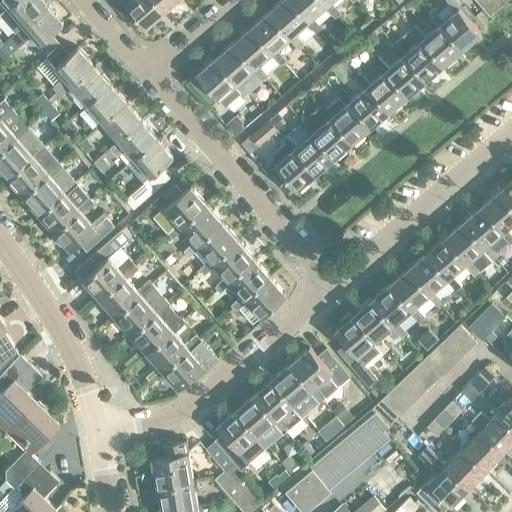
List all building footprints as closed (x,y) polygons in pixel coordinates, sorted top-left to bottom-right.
[(25,23),(48,4),(44,0),(15,0),(10,5),(25,23)] [(165,10),(156,0),(129,0),(126,3),(146,26),(165,10)] [(156,0),(165,10),(176,0),(156,0)] [(294,0),(282,0),(271,10),(293,35),(290,38),(300,48),(306,43),(297,31),(308,22),(311,19),(294,0)] [(325,0),(294,0),(311,19),(308,22),(318,33),(324,28),(314,17),(326,6),(329,4),(325,0)] [(325,0),(329,4),(326,6),(336,17),(342,12),(332,1),(333,0),(325,0)] [(448,0),(457,10),(445,20),(440,24),(462,49),(481,33),(460,8),(464,5),(459,0),(448,0)] [(500,7),(494,0),(476,0),(490,16),(500,7)] [(55,48),(61,43),(53,33),(65,23),(48,4),(25,23),(26,24),(4,41),(0,45),(0,53),(5,59),(26,41),(29,43),(33,44),(36,44),(39,44),(42,43),(47,38),(55,48)] [(438,25),(426,35),(422,39),(445,64),(462,49),(440,24),(445,20),(434,9),(429,14),(438,25)] [(271,10),(253,26),(275,50),(272,53),(282,64),(287,60),(277,48),(290,38),(293,35),(271,10)] [(416,25),(398,40),(408,51),(404,54),(426,80),(445,64),(422,39),(426,35),(416,25)] [(253,26),(235,42),(256,67),(253,69),(263,80),(269,75),(259,64),(272,53),(275,50),(253,26)] [(402,56),(390,66),(386,70),(408,96),(426,80),(404,54),(408,51),(398,40),(392,45),(402,56)] [(235,42),(217,58),(238,82),(235,85),(241,91),(246,96),(263,80),(253,69),(256,67),(235,42)] [(72,85),(73,85),(96,65),(79,46),(70,54),(61,43),(55,48),(47,55),(56,66),(49,73),(57,82),(53,86),(57,90),(48,98),(43,92),(35,99),(44,110),(52,103),(51,102),(72,85)] [(383,72),(371,82),(367,85),(389,111),(408,96),(386,70),(390,66),(379,56),(374,61),(383,72)] [(335,64),(342,71),(350,65),(343,57),(335,64)] [(235,85),(238,82),(217,58),(199,73),(225,104),(241,91),(235,85)] [(73,85),(88,102),(111,82),(96,65),(73,85)] [(365,87),(353,97),(349,101),(371,127),(389,111),(367,85),(371,82),(361,71),(355,76),(365,87)] [(88,102),(104,121),(127,101),(111,82),(88,102)] [(347,103),(335,113),(331,116),(353,142),(371,127),(349,101),(353,97),(343,87),(337,92),(347,103)] [(0,151),(18,136),(20,139),(31,129),(13,108),(4,98),(0,102),(0,151)] [(104,121),(119,138),(120,139),(143,118),(127,101),(104,121)] [(60,112),(52,103),(44,110),(52,119),(60,112)] [(324,103),(306,118),(316,128),(313,131),(335,158),(353,142),(331,116),(335,113),(324,103)] [(278,114),(270,120),(278,129),(286,122),(278,114)] [(62,125),(71,135),(79,128),(70,118),(62,125)] [(126,147),(136,157),(159,137),(143,118),(120,139),(119,138),(110,147),(117,155),(126,147)] [(310,134),(298,144),(295,147),(317,173),(335,158),(313,131),(316,128),(306,118),(300,123),(310,134)] [(252,136),(260,145),(278,129),(270,120),(252,136)] [(0,151),(0,166),(8,176),(33,154),(36,158),(47,147),(42,141),(31,129),(20,139),(18,136),(0,151)] [(297,187),(298,189),(301,186),(304,189),(313,182),(310,179),(317,173),(295,147),(298,144),(288,133),(282,138),(292,150),(280,160),(280,159),(276,162),(278,165),(272,170),(291,192),(297,187)] [(78,143),(87,153),(94,146),(86,137),(78,143)] [(136,157),(129,163),(145,182),(127,198),(135,207),(156,189),(171,176),(163,166),(175,155),(159,137),(136,157)] [(8,176),(24,194),(49,172),(52,176),(63,165),(58,159),(47,147),(36,158),(33,154),(8,176)] [(94,161),(103,171),(110,164),(102,154),(94,161)] [(24,194),(40,212),(65,191),(68,194),(79,183),(63,165),(52,176),(49,172),(24,194)] [(511,179),(501,189),(511,202),(511,179)] [(40,212),(55,231),(80,209),(83,212),(94,201),(89,196),(79,183),(68,194),(65,191),(40,212)] [(154,215),(169,232),(180,221),(183,225),(208,203),(192,184),(183,192),(176,183),(154,201),(161,209),(154,215)] [(511,202),(501,189),(483,205),(505,230),(502,233),(511,243),(511,242),(511,231),(508,227),(511,224),(511,202)] [(185,228),(195,239),(199,243),(224,221),(208,203),(183,225),(180,221),(169,232),(174,238),(185,228)] [(483,205),(464,220),(486,246),(483,249),(493,258),(499,254),(489,243),(502,233),(505,230),(483,205)] [(80,209),(55,231),(72,249),(81,241),(88,250),(109,232),(115,225),(107,216),(95,226),(83,212),(80,209)] [(464,220),(446,235),(468,261),(465,264),(475,274),(481,269),(493,258),(483,249),(486,246),(464,220)] [(201,246),(211,257),(214,261),(240,238),(224,221),(199,243),(195,239),(185,250),(190,256),(201,246)] [(92,255),(100,264),(110,256),(131,238),(123,228),(92,255)] [(446,235),(428,251),(450,277),(446,280),(456,290),(462,285),(453,274),(465,264),(468,261),(446,235)] [(217,264),(227,275),(230,279),(256,257),(240,238),(214,261),(211,257),(200,268),(205,274),(217,264)] [(428,251),(409,267),(431,292),(428,295),(438,305),(444,300),(435,289),(446,280),(450,277),(428,251)] [(84,278),(100,296),(126,274),(129,278),(140,266),(129,254),(118,265),(110,256),(100,264),(84,278)] [(233,282),(243,294),(245,297),(271,275),(256,257),(230,279),(227,275),(216,286),(221,292),(233,282)] [(409,267),(391,282),(413,308),(410,311),(420,320),(426,316),(417,305),(428,295),(431,292),(409,267)] [(100,296),(116,314),(141,292),(145,296),(155,285),(150,279),(138,289),(129,278),(126,274),(100,296)] [(245,297),(243,294),(232,304),(237,310),(248,300),(262,316),(287,293),(271,275),(245,297)] [(391,282),(373,298),(395,323),(391,326),(401,337),(408,331),(399,320),(410,311),(413,308),(391,282)] [(116,314),(131,333),(157,310),(160,314),(170,304),(171,303),(155,285),(145,296),(141,292),(116,314)] [(373,298),(354,314),(376,339),(373,342),(380,349),(383,352),(389,347),(380,336),(391,326),(395,323),(373,298)] [(131,333),(147,351),(173,328),(176,332),(187,321),(182,315),(180,316),(170,304),(160,314),(157,310),(131,333)] [(489,313),(499,322),(507,314),(497,304),(489,313)] [(376,339),(354,314),(336,329),(346,341),(337,349),(368,386),(378,377),(365,362),(380,349),(373,342),(376,339)] [(0,367),(1,369),(19,350),(4,329),(7,326),(0,315),(0,367)] [(460,324),(451,332),(468,350),(477,341),(460,324)] [(147,351),(163,369),(189,347),(192,350),(203,339),(198,333),(186,343),(176,332),(173,328),(147,351)] [(427,348),(438,338),(430,330),(419,340),(427,348)] [(451,332),(443,340),(459,358),(468,350),(451,332)] [(189,347),(163,369),(179,388),(203,367),(206,369),(219,358),(213,351),(203,339),(192,350),(189,347)] [(443,340),(434,348),(451,366),(459,358),(443,340)] [(309,345),(291,361),(313,386),(309,390),(320,401),(350,375),(326,347),(317,354),(309,345)] [(434,348),(425,357),(442,375),(451,366),(434,348)] [(0,392),(0,422),(9,431),(39,401),(27,390),(43,374),(21,353),(0,374),(0,382),(5,387),(0,392)] [(425,357),(416,365),(433,383),(442,375),(425,357)] [(291,361),(272,377),(294,402),(290,406),(301,416),(306,411),(297,400),(309,390),(313,386),(291,361)] [(416,365),(408,373),(424,391),(433,383),(416,365)] [(480,373),(489,382),(496,374),(487,365),(480,373)] [(408,373),(399,382),(415,400),(424,391),(408,373)] [(272,377),(254,392),(276,418),(272,421),(282,431),(301,416),(290,406),(294,402),(272,377)] [(399,382),(390,390),(406,408),(415,400),(399,382)] [(463,390),(471,398),(478,391),(470,383),(463,390)] [(390,390),(381,398),(398,416),(406,408),(390,390)] [(254,392),(236,408),(258,433),(254,437),(265,447),(270,442),(260,431),(272,421),(276,418),(254,392)] [(511,396),(498,411),(511,424),(511,396)] [(398,416),(381,398),(372,406),(373,407),(389,425),(398,416)] [(0,486),(0,488),(6,494),(7,495),(41,461),(32,452),(61,422),(39,401),(9,431),(27,448),(6,469),(5,478),(7,479),(0,486)] [(445,407),(454,415),(461,409),(452,401),(445,407)] [(354,416),(342,402),(333,409),(345,424),(354,416)] [(389,425),(373,407),(282,483),(305,511),(332,488),(330,487),(390,436),(383,429),(389,425)] [(222,447),(234,462),(239,468),(249,460),(240,449),(254,437),(258,433),(236,408),(217,424),(231,440),(222,447)] [(511,424),(498,411),(481,428),(504,451),(511,443),(511,424)] [(428,425),(437,433),(443,427),(435,418),(428,425)] [(481,428),(463,446),(487,469),(504,451),(481,428)] [(411,443),(420,451),(426,444),(418,436),(411,443)] [(302,447),(308,455),(315,450),(308,442),(302,447)] [(209,450),(225,469),(234,462),(222,447),(218,443),(209,450)] [(153,456),(158,485),(194,477),(189,450),(180,451),(179,444),(164,447),(165,454),(153,456)] [(463,446),(446,464),(469,486),(487,469),(463,446)] [(300,466),(290,455),(281,462),(291,474),(300,466)] [(0,500),(0,511),(52,511),(57,508),(44,496),(60,479),(41,461),(7,495),(6,494),(0,500)] [(216,477),(231,495),(250,480),(239,468),(234,462),(225,469),(216,477)] [(469,486),(446,464),(428,481),(452,504),(469,486)] [(282,481),(290,474),(286,468),(278,475),(282,481)] [(158,485),(162,511),(164,511),(199,505),(196,489),(200,488),(198,477),(194,477),(158,485)] [(250,480),(231,495),(245,511),(248,511),(265,498),(250,480)] [(352,511),(345,503),(344,502),(332,511),(380,511),(387,507),(375,493),(352,511)] [(402,504),(409,511),(411,511),(419,505),(409,496),(402,504)]
